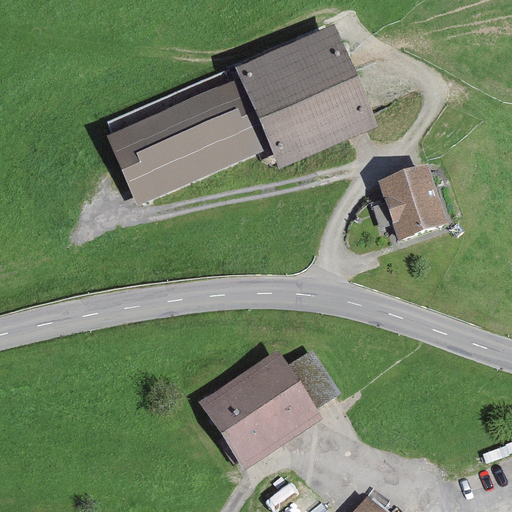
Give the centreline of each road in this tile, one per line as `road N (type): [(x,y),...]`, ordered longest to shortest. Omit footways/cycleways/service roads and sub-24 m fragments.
road 1 (primary): [(0,336),(254,292),(353,303),(511,356)]
road 2 (track): [(409,511),(300,454),(249,481),(233,511)]
